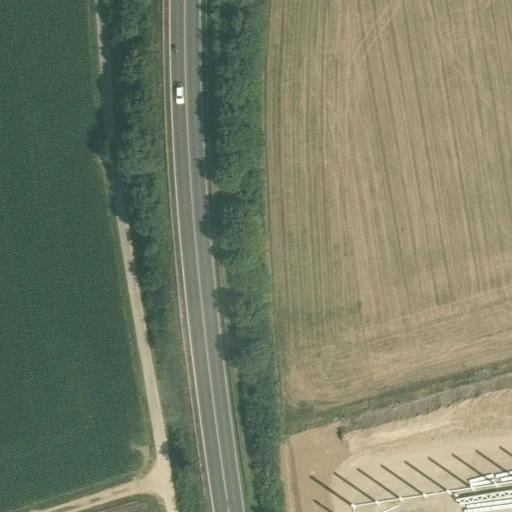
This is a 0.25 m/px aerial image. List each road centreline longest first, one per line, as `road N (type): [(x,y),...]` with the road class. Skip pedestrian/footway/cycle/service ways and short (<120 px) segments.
road 1 (track): [(102,0),(112,155),(173,511)]
road 2 (primary): [(230,511),(191,198),(187,0)]
